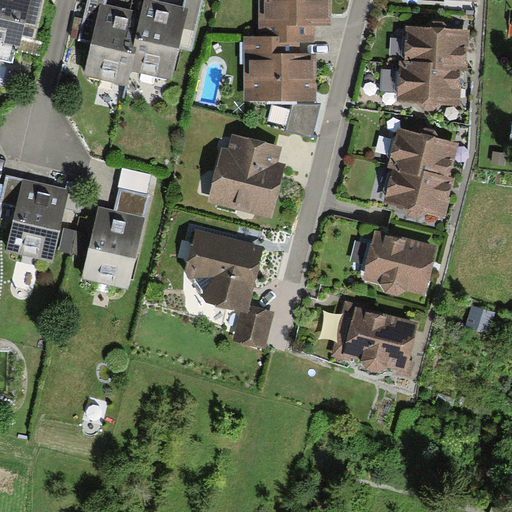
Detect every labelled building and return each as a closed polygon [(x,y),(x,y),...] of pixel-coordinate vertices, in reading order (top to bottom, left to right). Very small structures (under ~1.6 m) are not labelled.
[(0,0),(0,63),(14,67),(18,48),(33,51),(44,0),(0,0)] [(132,52),(141,14),(123,10),(107,6),(108,0),(88,0),(78,42),(91,45),(83,80),(128,90),(132,73),(137,53),(132,52)] [(137,53),(132,73),(172,83),(180,50),(191,53),(204,0),(203,0),(185,0),(183,8),(165,4),(147,0),(144,0),(141,14),(132,52),(137,53)] [(259,0),(260,38),(281,38),(281,57),(316,57),(316,29),(331,29),(330,0),(259,0)] [(408,32),(406,69),(460,71),(465,72),(467,36),(408,32)] [(244,103),(269,106),(316,107),(316,57),(281,57),(281,38),(260,38),(243,39),(244,103)] [(399,68),(397,103),(458,107),(460,71),(406,69),(399,68)] [(320,107),(316,107),(269,106),(264,128),(311,140),(320,107)] [(420,175),(449,181),(458,146),(398,132),(389,170),(392,171),(420,177),(420,175)] [(209,204),(273,220),(286,170),(278,168),(282,150),(233,137),(228,157),(222,155),(209,204)] [(383,208),(443,222),(452,182),(449,181),(420,175),(420,177),(392,171),(383,208)] [(9,254),(52,263),(67,191),(10,179),(2,218),(15,221),(9,254)] [(99,208),(83,282),(129,292),(150,197),(120,191),(115,211),(99,208)] [(86,236),(67,232),(63,253),(82,257),(86,236)] [(239,242),(196,232),(186,276),(207,306),(217,312),(232,316),(241,315),(248,317),(265,249),(239,242)] [(425,297),(437,249),(376,234),(364,282),(379,286),(384,295),(398,300),(409,293),(425,297)] [(405,374),(419,324),(346,305),(332,357),(361,364),(366,373),(379,377),(390,370),(405,374)] [(264,351),(274,314),(250,308),(248,317),(241,315),(234,343),(264,351)] [(492,333),(496,313),(475,308),(470,328),(492,333)]
